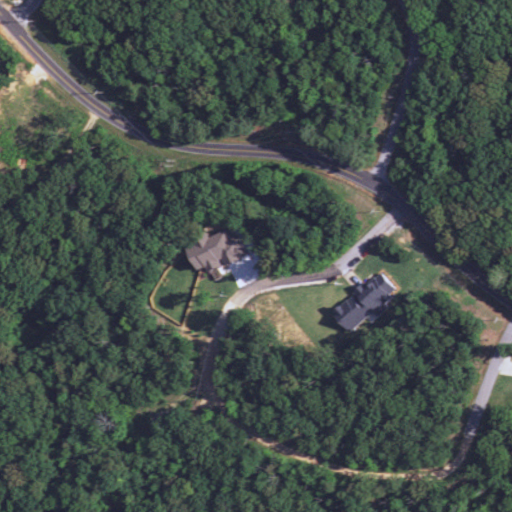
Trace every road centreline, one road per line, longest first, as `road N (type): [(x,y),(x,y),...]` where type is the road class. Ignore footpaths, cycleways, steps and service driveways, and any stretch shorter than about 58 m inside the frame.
road 1 (residential): [(511,332),(449,475),(404,481),(300,461),(215,391),(224,321),(243,301),(311,271),(341,275),(408,213)]
road 2 (tertiary): [(511,306),(380,188),(339,168),(185,147),(99,111),(0,10)]
road 3 (residential): [(380,188),(420,51),(418,22),(404,0)]
road 4 (residential): [(99,111),(52,185),(0,219)]
